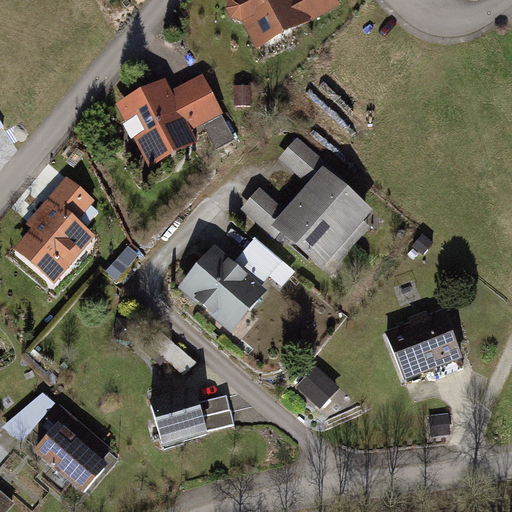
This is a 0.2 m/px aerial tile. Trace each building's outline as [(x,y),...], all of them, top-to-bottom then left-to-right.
[(230,0),(257,48),(336,4),(333,0),(230,0)] [(161,79),(114,104),(147,166),(191,143),(183,129),(216,112),(197,75),(167,91),(161,79)] [(324,176),(302,202),(343,239),(366,213),(324,176)] [(33,227),(12,249),(49,282),(90,235),(70,217),(84,200),(62,181),(26,221),(33,227)] [(302,202),(279,227),(320,264),(343,239),(302,202)] [(230,263),(212,247),(179,284),(230,330),(264,292),(256,285),(277,262),(252,239),(230,263)] [(441,312),(382,334),(399,380),(458,357),(441,312)] [(322,369),(300,389),(323,413),(344,393),(322,369)] [(189,388),(146,400),(160,446),(230,427),(222,397),(194,405),(189,388)] [(50,395),(7,425),(19,441),(61,411),(50,395)] [(106,451),(66,416),(34,452),(80,493),(102,468),(95,463),(106,451)] [(0,511),(12,511),(19,502),(0,490),(0,511)]
